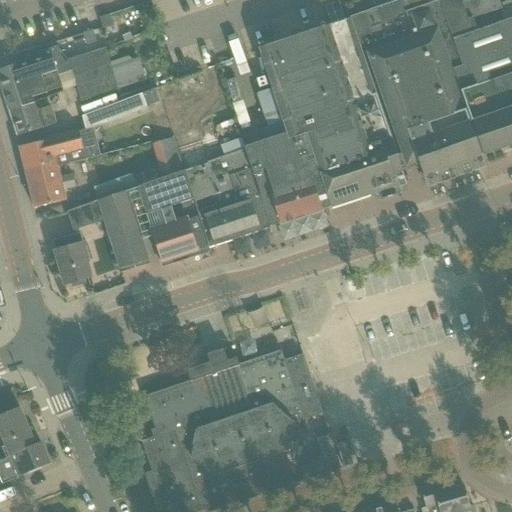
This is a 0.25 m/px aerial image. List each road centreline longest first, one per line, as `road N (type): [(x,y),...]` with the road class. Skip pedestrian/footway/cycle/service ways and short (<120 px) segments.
road 1 (tertiary): [(42,348),(466,212)]
road 2 (residential): [(104,511),(42,348)]
road 3 (tertiary): [(42,348),(0,187)]
road 4 (residential): [(511,369),(466,212)]
road 5 (residential): [(511,494),(489,489),(471,473),(460,428),(487,397),(511,388)]
